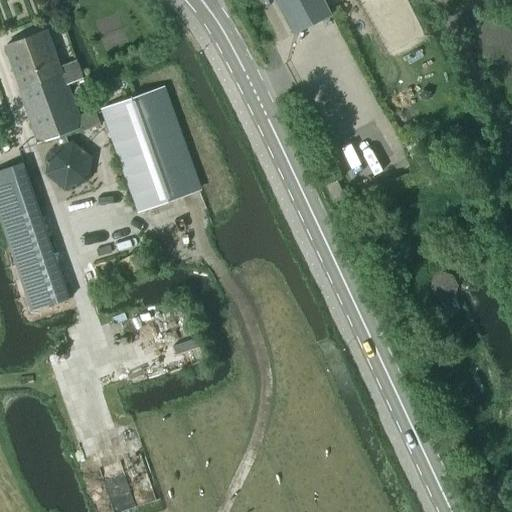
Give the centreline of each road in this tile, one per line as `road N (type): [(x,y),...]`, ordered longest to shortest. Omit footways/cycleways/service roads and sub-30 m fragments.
road 1 (secondary): [(450,511),(237,62),(196,0)]
road 2 (track): [(68,266),(176,231),(211,258),(245,305),(262,354),(265,403),(223,511)]
